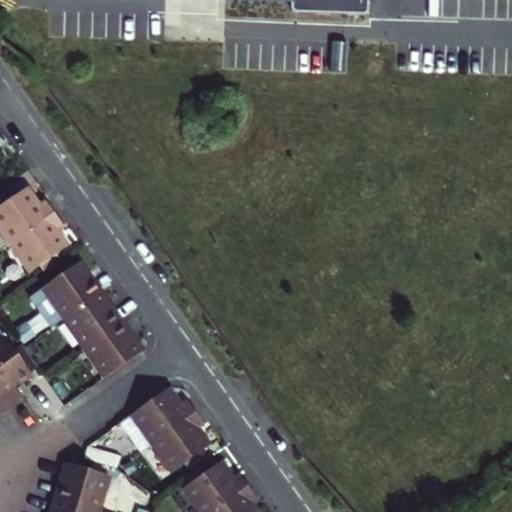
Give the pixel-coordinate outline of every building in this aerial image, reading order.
[(295,0),(295,10),(367,11),(367,0),(295,0)] [(0,228),(11,244),(53,214),(44,202),(37,207),(25,190),(9,202),(4,195),(0,198),(0,228)] [(53,214),(11,244),(30,272),(36,268),(59,251),(65,248),(54,231),(62,226),(53,214)] [(0,251),(11,244),(0,228),(0,251)] [(59,251),(36,268),(40,273),(63,257),(59,251)] [(51,327),(63,318),(98,294),(78,265),(31,298),(51,327)] [(63,318),(84,348),(119,323),(98,294),(63,318)] [(23,325),(13,311),(2,318),(12,332),(23,325)] [(84,348),(105,378),(140,353),(119,323),(84,348)] [(26,370),(10,348),(0,333),(0,392),(11,408),(23,400),(14,387),(30,376),(26,370)] [(14,344),(10,348),(26,370),(29,367),(14,344)] [(42,356),(35,347),(28,352),(34,361),(42,356)] [(167,390),(119,424),(140,452),(152,444),(194,413),(186,401),(179,406),(167,390)] [(0,415),(11,408),(0,392),(0,415)] [(194,413),(152,444),(172,472),(207,447),(196,431),(203,426),(194,413)] [(87,446),(83,459),(115,469),(119,457),(87,446)] [(66,464),(55,499),(96,511),(97,511),(108,477),(80,469),(66,464)] [(200,511),(211,511),(247,488),(238,475),(231,480),(219,464),(213,468),(187,486),(184,489),(200,511)] [(185,483),(187,486),(213,468),(210,465),(185,483)] [(255,499),(247,488),(211,511),(253,511),(248,504),(255,499)] [(96,511),(55,499),(51,511),(96,511)]
